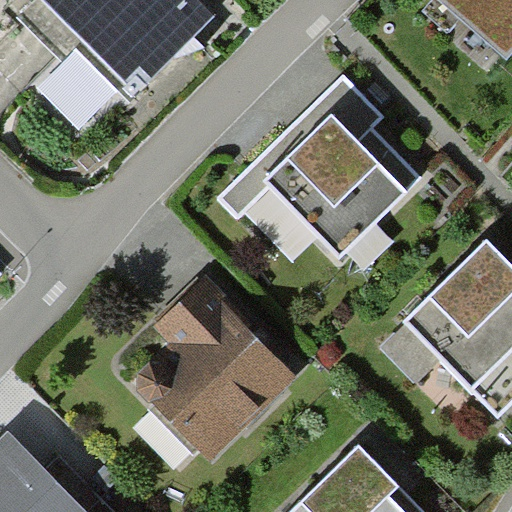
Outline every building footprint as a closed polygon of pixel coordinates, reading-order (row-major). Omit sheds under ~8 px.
[(42,0),(135,90),(209,15),(193,0),(42,0)] [(511,42),(511,0),(444,0),(504,52),(511,42)] [(377,115),(337,74),(215,192),(237,214),(264,188),(332,258),(418,174),(374,128),(368,123),(377,115)] [(511,265),(482,235),(399,316),(493,410),(511,391),(511,265)] [(270,347),(204,277),(150,328),(174,354),(135,390),(204,463),(297,376),(270,347)] [(9,421),(0,429),(0,511),(96,511),(44,457),(9,421)] [(426,511),(394,479),(357,442),(286,511),(426,511)]
